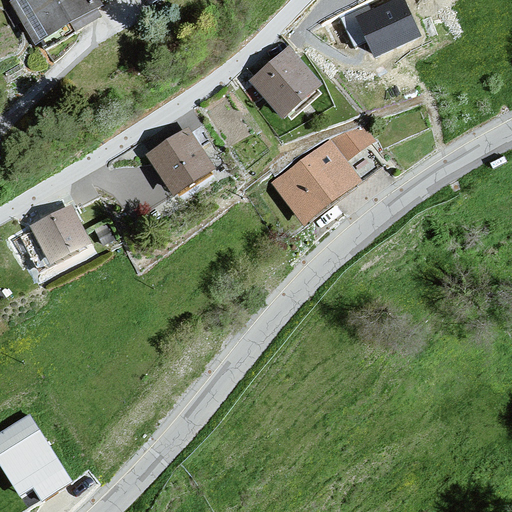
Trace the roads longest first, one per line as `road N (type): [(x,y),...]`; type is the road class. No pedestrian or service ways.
road 1 (residential): [(104,511),(339,248),(425,182),(511,134)]
road 2 (residential): [(0,220),(200,96),(302,0)]
